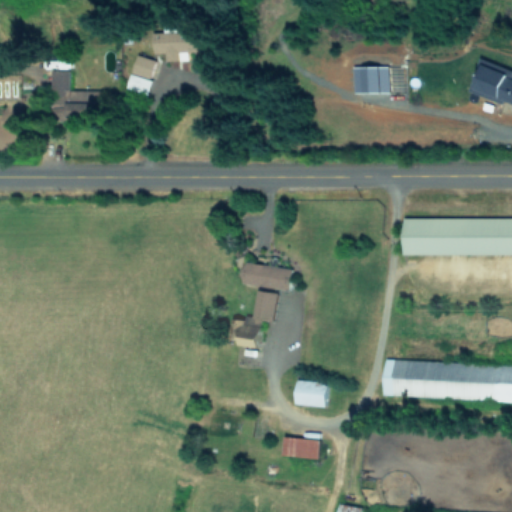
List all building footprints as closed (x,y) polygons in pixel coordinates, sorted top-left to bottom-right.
[(166,60),(181,59),(180,51),(203,50),(202,30),(153,32),(154,53),(166,52),(166,60)] [(152,78),(150,78),(155,58),(135,54),(127,88),(148,93),(152,78)] [(511,72),(511,69),(477,57),(466,89),(511,104),(511,78),(510,78),(511,72)] [(386,65),(351,66),(352,92),(387,91),(386,65)] [(69,70),(52,69),(51,95),(62,95),(61,113),(88,114),(88,100),(75,99),(75,89),(69,89),(69,70)] [(511,217),(402,217),(402,253),(511,253),(511,217)] [(239,280),(286,291),(291,269),(244,258),(239,280)] [(271,321),(277,292),(257,288),(251,317),(271,321)] [(256,346),(260,325),(242,322),(238,342),(256,346)] [(382,395),(511,399),(511,363),(383,358),(382,395)] [(325,404),(326,381),(295,380),(294,403),(325,404)] [(318,457),(319,438),(282,436),(281,455),(318,457)]
